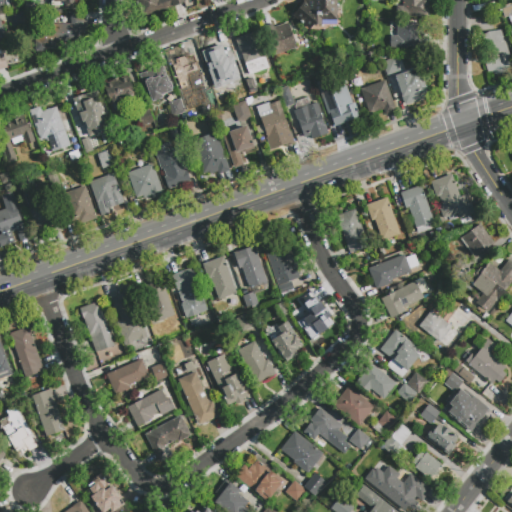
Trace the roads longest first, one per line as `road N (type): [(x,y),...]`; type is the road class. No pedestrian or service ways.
road 1 (residential): [(41,278),(105,436),(145,483),(174,485),(280,408),(356,336),(357,316),(325,264),(296,185)]
road 2 (secondary): [(0,292),(511,107)]
road 3 (residential): [(0,93),(264,0)]
road 4 (residential): [(457,0),(465,124),(511,213)]
